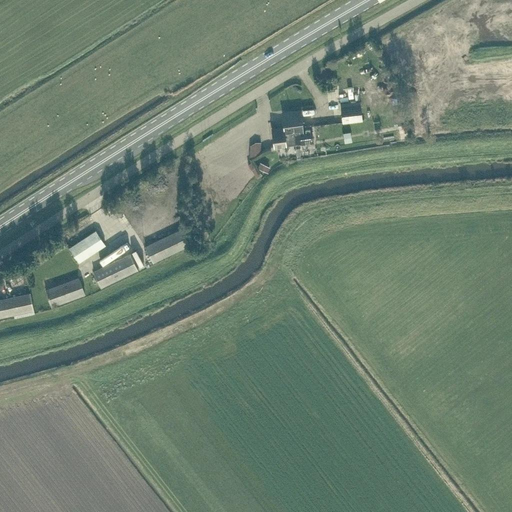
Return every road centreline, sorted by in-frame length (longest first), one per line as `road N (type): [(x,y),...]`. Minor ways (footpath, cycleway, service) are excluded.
road 1 (unclassified): [(0,255),(417,0)]
road 2 (primary): [(0,227),(368,0)]
road 3 (track): [(0,389),(170,334),(247,296),(277,270)]
